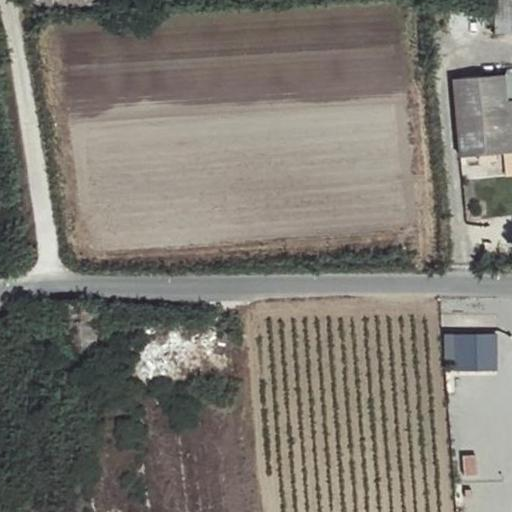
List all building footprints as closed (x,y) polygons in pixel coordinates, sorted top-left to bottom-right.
[(511,0),(506,0),(495,0),(496,32),(511,31),(511,0)] [(511,152),(505,77),(453,81),(460,156),(511,152)] [(79,303),(58,304),(62,377),(81,376),(80,364),(97,363),(94,318),(99,318),(99,305),(80,306),(79,303)] [(452,330),(452,367),(501,366),(500,329),(452,330)] [(59,387),(51,387),(53,409),(60,409),(59,387)]
